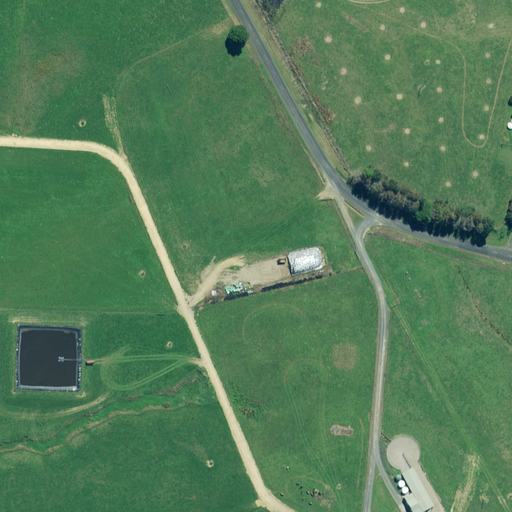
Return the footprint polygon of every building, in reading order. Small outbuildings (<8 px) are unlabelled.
[(421,511),(432,506),(411,468),(401,474),(421,511)] [(398,474),(392,477),(396,483),(402,479),(398,474)] [(401,480),(395,484),(399,489),(404,485),(401,480)] [(404,486),(399,490),(403,495),(408,491),(404,486)] [(420,511),(409,493),(401,497),(409,511),(420,511)]
